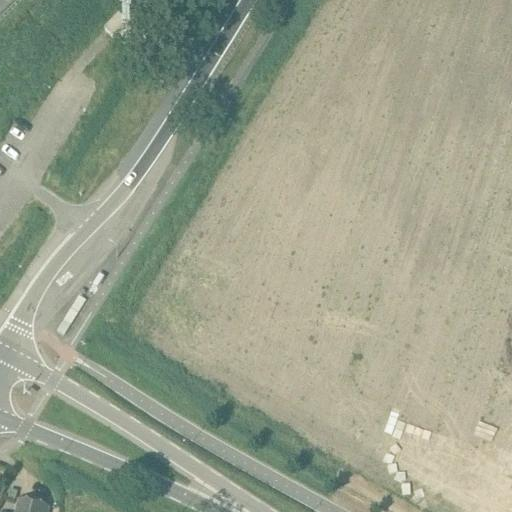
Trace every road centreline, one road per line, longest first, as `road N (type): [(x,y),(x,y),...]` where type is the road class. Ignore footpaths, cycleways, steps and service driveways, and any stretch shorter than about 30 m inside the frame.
road 1 (motorway): [(2,355),(61,254),(140,175),(249,0)]
road 2 (primary): [(261,511),(2,355)]
road 3 (primary): [(0,419),(212,511)]
